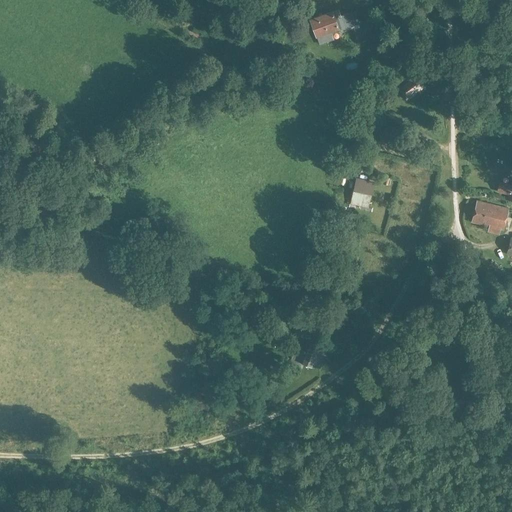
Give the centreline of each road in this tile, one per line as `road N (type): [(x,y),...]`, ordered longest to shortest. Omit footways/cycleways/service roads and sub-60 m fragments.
road 1 (track): [(0,459),(159,452),(228,436),(298,405),(342,377),(458,225),(463,241),(511,291)]
road 2 (track): [(452,149),(326,81),(259,72),(175,111),(91,164),(0,199)]
road 3 (track): [(447,0),(454,204),(511,406)]
road 4 (track): [(0,218),(297,284),(406,284)]
road 5 (unknown): [(486,316),(401,340),(368,339)]
